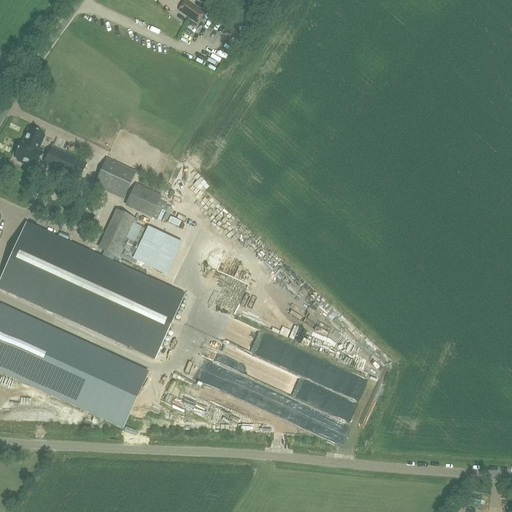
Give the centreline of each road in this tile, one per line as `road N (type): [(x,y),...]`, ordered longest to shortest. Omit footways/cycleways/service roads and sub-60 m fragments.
road 1 (unclassified): [(511,477),(0,442)]
road 2 (track): [(185,179),(195,172),(235,228),(371,102),(456,0)]
road 3 (unclassified): [(0,121),(81,0)]
